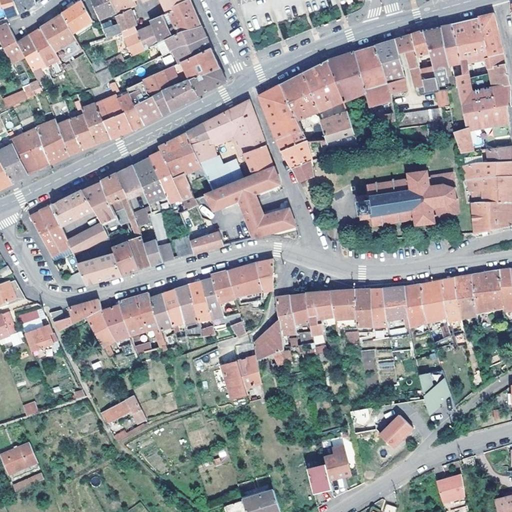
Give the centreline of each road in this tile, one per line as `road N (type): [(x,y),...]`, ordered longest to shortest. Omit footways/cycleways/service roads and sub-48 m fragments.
road 1 (residential): [(0,207),(53,296),(277,248),(309,259)]
road 2 (secondary): [(0,207),(245,85)]
road 3 (residential): [(245,85),(311,242),(309,259)]
road 4 (secondary): [(245,85),(386,23)]
road 5 (residential): [(309,259),(338,272),(434,266)]
road 6 (residential): [(511,379),(448,419),(423,450),(426,462)]
